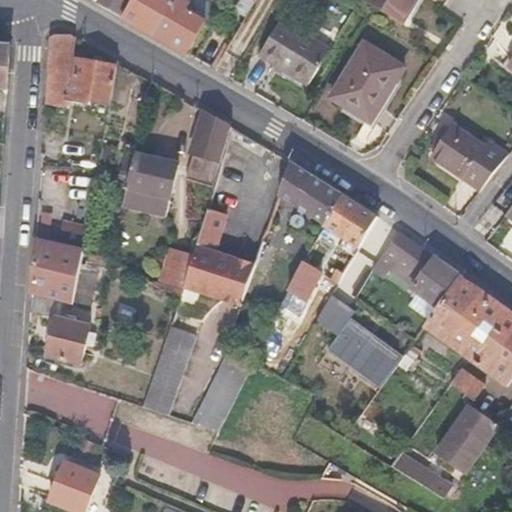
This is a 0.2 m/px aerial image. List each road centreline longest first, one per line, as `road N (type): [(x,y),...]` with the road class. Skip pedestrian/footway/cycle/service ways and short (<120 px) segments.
road 1 (residential): [(0,449),(27,47),(14,3)]
road 2 (secondary): [(370,187),(46,0)]
road 3 (residential): [(370,187),(484,8)]
road 4 (secondary): [(511,289),(370,187)]
